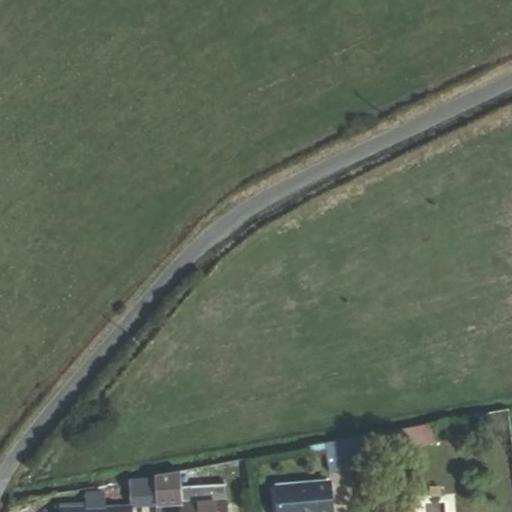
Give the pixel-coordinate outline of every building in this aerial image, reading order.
[(386,456),(436,446),(432,426),(382,436),(386,456)] [(332,475),(388,464),(386,456),(382,436),(312,450),(315,466),(329,463),(332,475)] [(181,511),(227,511),(226,489),(182,491),(181,476),(153,479),(156,511),(181,509),(181,511)] [(60,511),(135,511),(156,511),(153,479),(130,482),(132,507),(107,508),(107,495),(63,497),(64,507),(60,507),(60,511)] [(333,511),(332,482),(276,486),(277,511),(333,511)]
